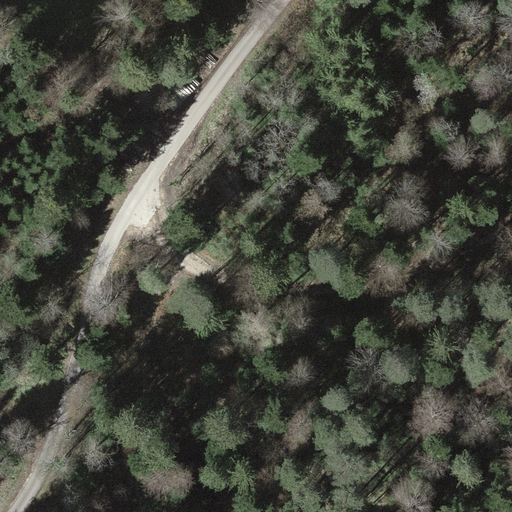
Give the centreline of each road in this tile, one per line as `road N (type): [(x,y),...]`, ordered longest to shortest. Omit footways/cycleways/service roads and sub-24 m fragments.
road 1 (track): [(14,511),(57,427),(107,247),(140,190),(148,341),(177,429),(218,511)]
road 2 (track): [(279,0),(140,190),(175,251),(220,279),(296,292),(372,284),(511,223)]
